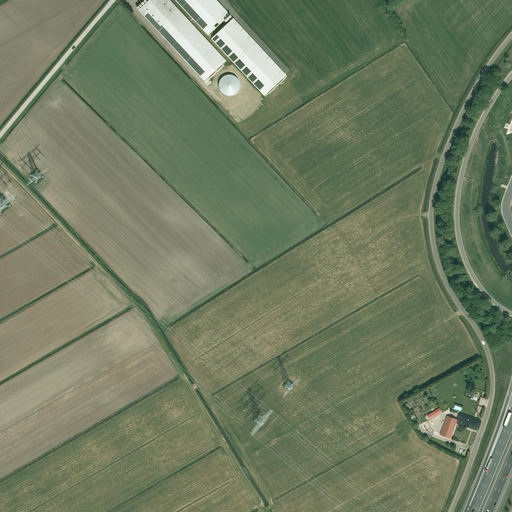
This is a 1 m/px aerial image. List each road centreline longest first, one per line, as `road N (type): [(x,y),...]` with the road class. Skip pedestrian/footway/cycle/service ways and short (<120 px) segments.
road 1 (unclassified): [(451,511),(492,381),(484,344),(438,265),(432,194),(461,113),(511,34)]
road 2 (unclassified): [(511,314),(475,279),(457,226),(471,143),(511,75)]
road 3 (unclassified): [(0,135),(113,0)]
road 4 (motorway): [(511,386),(474,507)]
